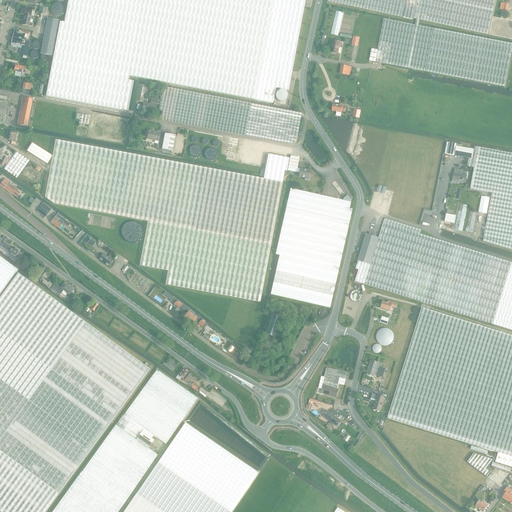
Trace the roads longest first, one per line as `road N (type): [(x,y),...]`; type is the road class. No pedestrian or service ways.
road 1 (unclassified): [(331,326),(311,328),(286,373),(266,377),(212,347),(0,187)]
road 2 (unclassified): [(258,434),(231,398),(0,229)]
road 3 (unclassified): [(331,326),(362,346),(354,414),(407,479),(449,511)]
road 4 (primary): [(238,378),(51,247)]
road 5 (tertiary): [(338,160),(301,90),(319,0)]
road 6 (unclassified): [(511,260),(359,207)]
road 7 (unclassified): [(381,511),(304,452),(258,434)]
road 8 (tertiary): [(331,326),(359,207)]
